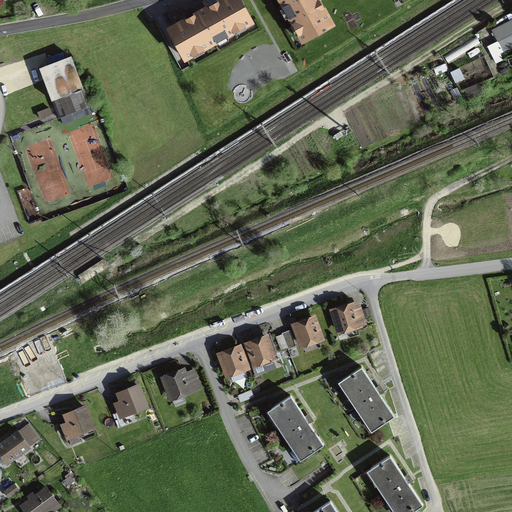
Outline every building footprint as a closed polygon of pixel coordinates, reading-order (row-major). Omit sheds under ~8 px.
[(223,0),(168,30),(187,65),(256,27),(241,0),(223,0)] [(338,28),(322,0),(278,0),(305,47),(338,28)] [(511,48),(511,17),(508,20),(509,22),(491,30),(497,43),(487,47),(496,64),(503,60),(500,54),(511,48)] [(480,43),(477,37),(444,57),(448,63),(480,43)] [(73,57),(40,69),(53,103),(86,91),(73,57)] [(436,76),(448,71),(445,64),(433,69),(436,76)] [(450,74),(455,85),(465,80),(460,69),(450,74)] [(468,100),(484,93),(480,84),(464,91),(468,100)] [(343,137),(340,132),(334,137),(333,138),(334,140),(335,139),(337,141),(343,137)] [(107,267),(103,261),(80,276),(83,282),(107,267)] [(364,325),(357,304),(333,312),(340,333),(364,325)] [(320,341),(313,320),(296,326),(303,347),(320,341)] [(290,330),(281,333),(283,336),(287,349),(295,347),(290,330)] [(273,358),(265,339),(249,346),(257,365),(273,358)] [(246,369),(238,350),(221,357),(228,376),(246,369)] [(394,418),(362,368),(341,381),(374,431),(394,418)] [(190,391),(183,372),(164,380),(172,398),(190,391)] [(144,409),(137,388),(114,396),(120,416),(144,409)] [(320,449),(288,398),(272,408),(305,459),(320,449)] [(84,409),(59,419),(66,438),(92,429),(84,409)] [(18,433),(0,446),(0,453),(7,463),(29,448),(18,433)] [(411,511),(421,506),(389,456),(369,469),(397,511),(411,511)] [(14,484),(4,490),(7,496),(18,490),(14,484)] [(23,506),(26,511),(46,511),(55,506),(45,491),(23,506)] [(335,511),(329,502),(313,511),(335,511)]
